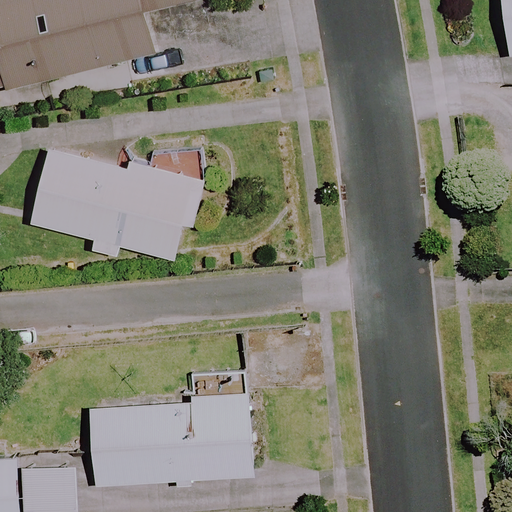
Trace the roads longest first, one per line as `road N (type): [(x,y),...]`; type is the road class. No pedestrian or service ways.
road 1 (residential): [(409,511),(358,0)]
road 2 (unknown): [(385,268),(0,301)]
